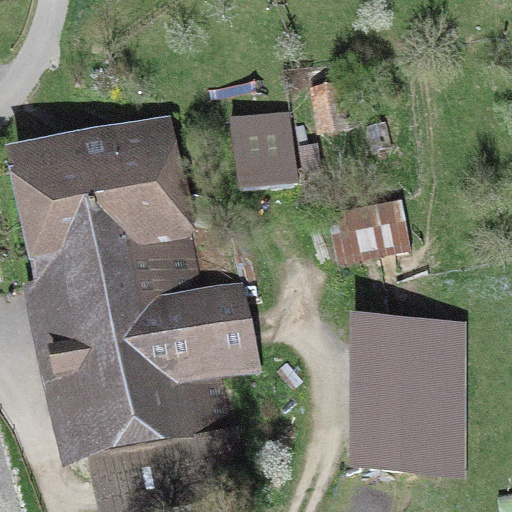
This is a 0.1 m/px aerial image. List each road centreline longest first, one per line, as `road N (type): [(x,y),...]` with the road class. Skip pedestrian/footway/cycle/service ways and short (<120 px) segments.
road 1 (track): [(316,330),(328,383),(324,452),(300,511)]
road 2 (residential): [(52,0),(48,48),(0,116)]
road 3 (track): [(57,511),(28,424),(0,399)]
